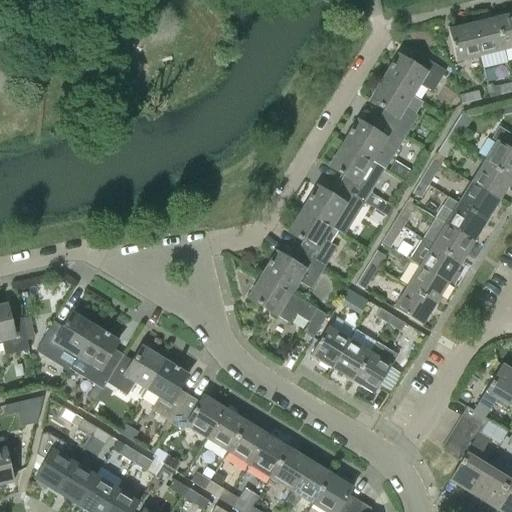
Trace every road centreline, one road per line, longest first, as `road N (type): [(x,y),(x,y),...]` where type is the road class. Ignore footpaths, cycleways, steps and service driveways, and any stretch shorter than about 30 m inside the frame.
road 1 (residential): [(382,38),(259,239),(197,250)]
road 2 (residential): [(211,320),(223,355),(395,464)]
road 3 (residential): [(395,464),(479,337),(511,324)]
